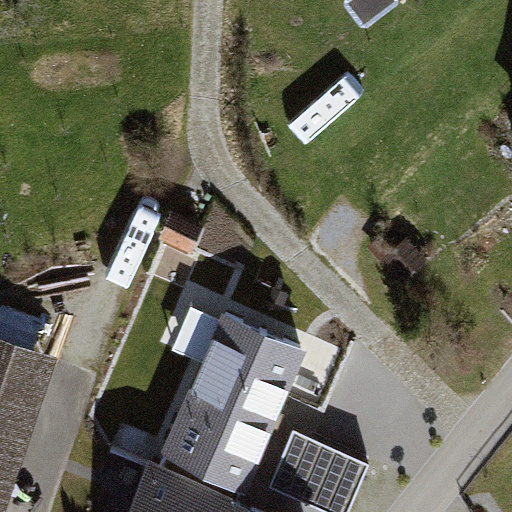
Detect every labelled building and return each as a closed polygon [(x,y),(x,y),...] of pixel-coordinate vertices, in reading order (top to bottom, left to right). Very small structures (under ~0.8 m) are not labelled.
[(205,222),(173,207),(160,235),(193,250),(205,222)] [(408,236),(379,261),(398,283),(427,258),(408,236)] [(237,492),(242,495),(308,342),(226,307),(160,459),(237,491),(237,492)] [(0,332),(0,511),(5,511),(60,352),(0,332)] [(293,429),(269,485),(332,511),(348,511),(370,462),(293,429)] [(283,511),(242,495),(237,492),(237,491),(160,459),(151,454),(126,511),(283,511)]
